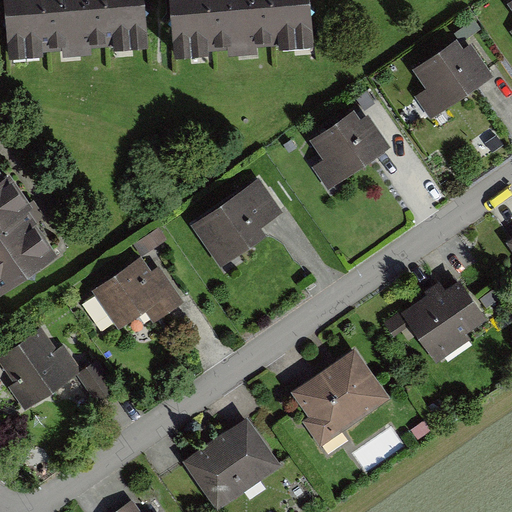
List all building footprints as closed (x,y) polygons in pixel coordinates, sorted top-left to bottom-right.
[(150,0),(9,0),(14,51),(154,39),(150,0)] [(315,0),(174,0),(178,48),(318,36),(315,0)] [(429,88),(417,97),(430,117),(498,73),(469,30),(415,66),(429,88)] [(326,159),(317,165),(333,188),(396,145),(367,102),(313,139),(326,159)] [(0,177),(8,172),(0,159),(0,177)] [(8,172),(0,177),(0,284),(1,286),(56,251),(8,172)] [(264,176),(194,222),(222,265),(269,235),(262,225),(286,209),(264,176)] [(162,228),(143,240),(150,252),(170,240),(162,228)] [(145,255),(96,286),(122,325),(147,309),(155,323),(187,303),(162,266),(155,270),(145,255)] [(493,320),(458,271),(404,310),(439,358),(493,320)] [(55,322),(0,354),(0,356),(29,405),(85,372),(55,322)] [(361,347),(292,390),(324,442),(393,400),(361,347)] [(101,362),(82,375),(102,402),(121,389),(101,362)] [(253,413),(187,457),(221,509),(287,466),(253,413)] [(146,511),(137,499),(117,511),(169,511),(168,509),(163,511),(146,511)]
